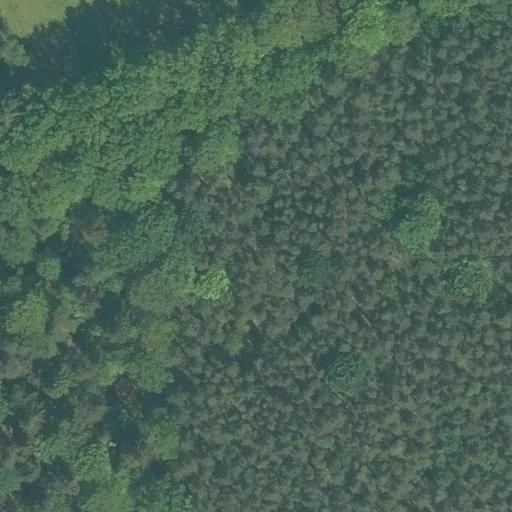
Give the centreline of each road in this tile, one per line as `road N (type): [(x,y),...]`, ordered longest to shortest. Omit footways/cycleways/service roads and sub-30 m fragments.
road 1 (track): [(134,89),(149,511)]
road 2 (track): [(0,151),(337,0)]
